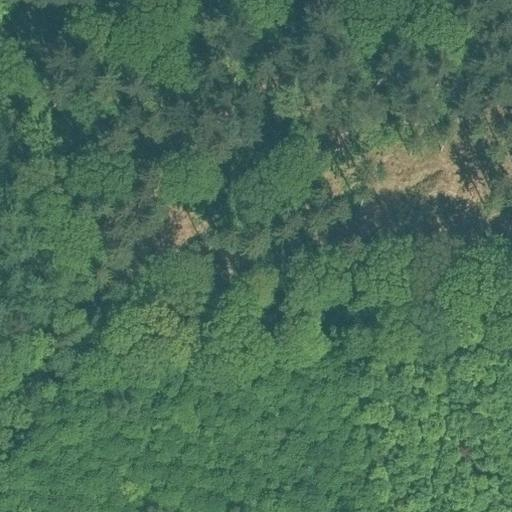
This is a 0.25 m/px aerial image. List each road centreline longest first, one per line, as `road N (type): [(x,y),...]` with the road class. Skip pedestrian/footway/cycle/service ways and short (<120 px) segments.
road 1 (track): [(0,59),(55,359)]
road 2 (track): [(0,57),(280,0)]
